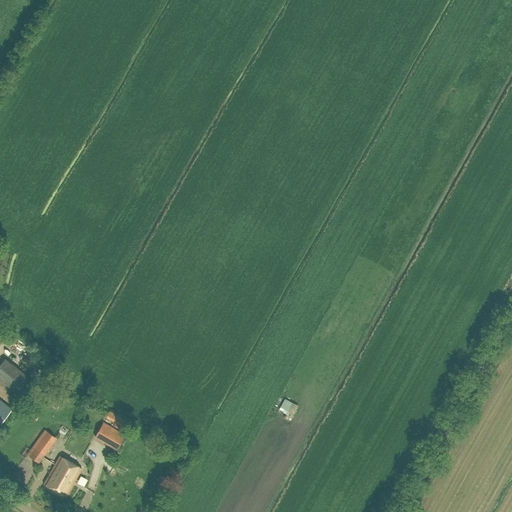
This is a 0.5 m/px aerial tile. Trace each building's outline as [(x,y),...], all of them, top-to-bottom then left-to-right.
[(0,381),(24,400),(37,383),(5,359),(0,364),(0,381)] [(283,415),(292,401),(287,398),(278,412),(283,415)] [(0,401),(0,424),(11,410),(0,401)] [(82,430),(90,433),(95,420),(87,417),(82,430)] [(116,450),(125,435),(103,422),(94,437),(116,450)] [(38,439),(32,447),(27,455),(38,462),(43,455),(49,446),(38,439)] [(65,497),(81,469),(60,456),(43,484),(65,497)]
